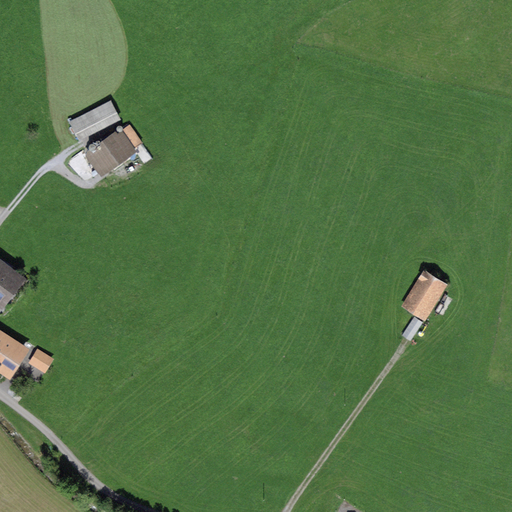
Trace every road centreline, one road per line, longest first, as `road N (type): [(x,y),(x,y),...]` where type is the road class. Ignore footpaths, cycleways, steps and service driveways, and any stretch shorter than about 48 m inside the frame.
road 1 (track): [(407,339),(287,511)]
road 2 (residential): [(0,395),(95,482),(150,511)]
